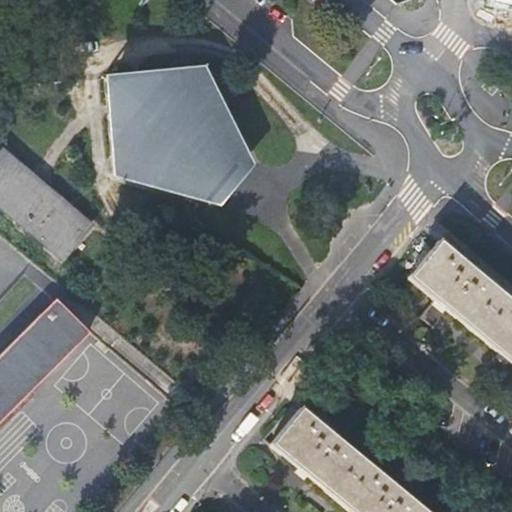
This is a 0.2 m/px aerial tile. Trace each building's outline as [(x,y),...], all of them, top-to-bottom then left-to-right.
[(202,70),(105,76),(113,174),(208,204),(246,158),(202,70)] [(0,208),(63,260),(95,220),(4,145),(0,149),(0,208)] [(511,304),(437,243),(407,279),(429,297),(474,334),(511,365),(511,304)] [(0,356),(0,420),(90,329),(58,297),(0,356)] [(421,511),(299,412),(269,449),(302,477),(345,511),(421,511)]
